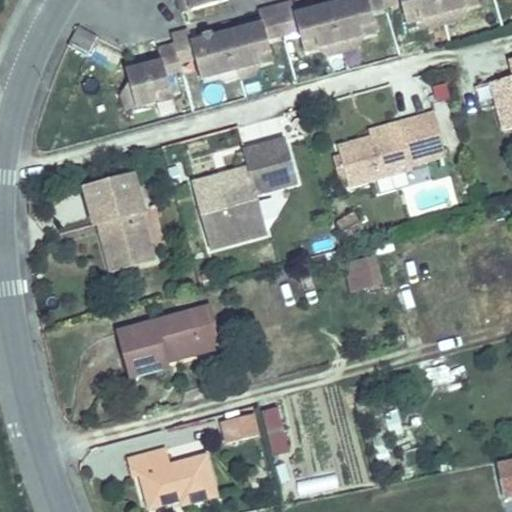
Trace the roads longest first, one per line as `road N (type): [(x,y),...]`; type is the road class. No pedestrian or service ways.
road 1 (unknown): [(443,53),(5,150)]
road 2 (residential): [(0,237),(23,384),(65,511)]
road 3 (residential): [(60,0),(21,87),(0,214)]
